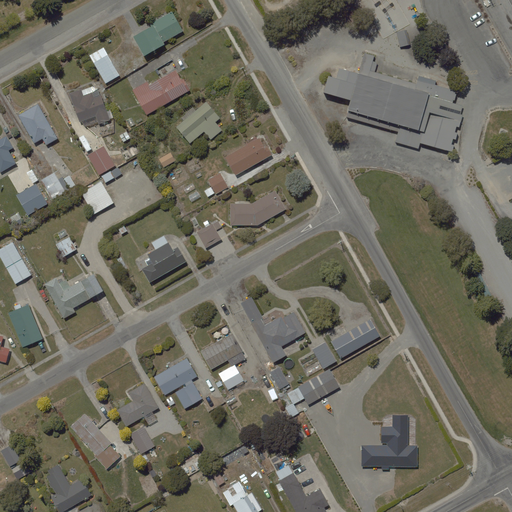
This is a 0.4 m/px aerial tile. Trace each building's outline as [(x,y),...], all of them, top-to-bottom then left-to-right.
[(152,31),(132,41),(142,62),(165,51),(163,46),(184,36),(174,16),(150,27),(152,31)] [(406,35),(397,37),(401,50),(410,47),(406,35)] [(105,47),(89,55),(104,85),(120,77),(105,47)] [(351,71),(331,65),(324,92),(345,98),(341,109),(395,125),(390,140),(438,154),(458,87),(412,74),(409,82),(371,71),(376,54),(358,49),(351,71)] [(51,59),(50,74),(70,75),(71,60),(51,59)] [(181,81),(177,73),(151,86),(148,82),(132,90),(146,117),(191,94),(184,79),(181,81)] [(76,112),(70,114),(75,126),(78,124),(80,127),(96,121),(99,128),(111,123),(96,87),(70,97),(76,112)] [(217,126),(222,123),(209,104),(176,128),(190,147),(205,135),(211,142),(223,133),(217,126)] [(46,148),(58,143),(41,108),(20,119),(33,147),(43,142),(46,148)] [(0,157),(14,149),(7,138),(0,141),(0,157)] [(261,139),(224,159),(235,179),(272,160),(261,139)] [(135,146),(121,153),(125,161),(139,154),(135,146)] [(117,168),(106,149),(89,159),(100,178),(103,176),(108,184),(119,178),(114,170),(117,168)] [(180,165),(171,149),(156,158),(184,207),(203,195),(184,162),(180,165)] [(27,162),(24,156),(7,166),(19,187),(30,180),(22,165),(27,162)] [(87,169),(65,181),(71,192),(93,179),(87,169)] [(65,191),(54,172),(43,178),(54,198),(65,191)] [(221,174),(207,181),(210,187),(204,191),(209,200),(229,189),(221,174)] [(76,198),(86,220),(112,207),(118,211),(125,202),(117,197),(113,202),(105,184),(76,198)] [(258,228),(287,212),(275,192),(253,206),(231,206),(231,228),(258,228)] [(125,226),(118,230),(122,237),(129,233),(125,226)] [(212,227),(197,236),(206,251),(220,242),(212,227)] [(72,235),(55,244),(64,259),(81,250),(72,235)] [(165,235),(151,243),(156,252),(141,260),(147,270),(142,272),(149,286),(187,264),(174,241),(170,244),(165,235)] [(12,243),(0,249),(0,257),(16,286),(32,278),(12,243)] [(69,279),(64,282),(60,275),(44,283),(64,320),(77,313),(75,310),(90,302),(91,304),(106,296),(95,276),(74,288),(69,279)] [(251,299),(240,305),(273,366),(287,358),(283,350),(306,337),(293,312),(266,327),(251,299)] [(29,305),(8,313),(23,349),(44,340),(29,305)] [(370,321),(331,342),(340,360),(379,339),(370,321)] [(0,362),(7,365),(11,351),(2,348),(5,338),(0,336),(0,362)] [(249,364),(234,336),(202,353),(213,374),(230,365),(232,369),(218,376),(227,392),(247,381),(240,369),(249,364)] [(325,360),(331,358),(324,343),(312,348),(318,359),(324,357),(325,360)] [(199,379),(190,361),(157,378),(166,397),(173,394),(183,415),(205,404),(194,382),(199,379)] [(280,370),(271,376),(281,393),(290,388),(280,370)] [(341,390),(330,370),(286,394),(292,405),(285,409),(290,418),(298,413),(295,407),(304,402),(307,409),(341,390)] [(145,419),(149,427),(158,423),(154,415),(159,412),(144,385),(129,393),(134,402),(117,411),(127,429),(145,419)] [(113,445),(83,416),(70,430),(96,455),(93,458),(108,472),(122,457),(111,447),(113,445)] [(156,449),(144,429),(128,438),(140,458),(156,449)] [(17,442),(0,453),(10,470),(27,459),(17,442)] [(171,455),(166,447),(157,452),(161,460),(171,455)] [(290,465),(274,473),(293,511),(324,511),(324,510),(329,507),(322,492),(307,499),(290,465)] [(49,511),(64,511),(92,496),(83,479),(71,486),(60,466),(43,476),(54,496),(44,502),(49,511)] [(213,476),(219,487),(231,481),(227,474),(223,476),(220,472),(213,476)] [(240,481),(221,493),(231,510),(233,508),(235,511),(263,511),(251,491),(247,494),(240,481)]
